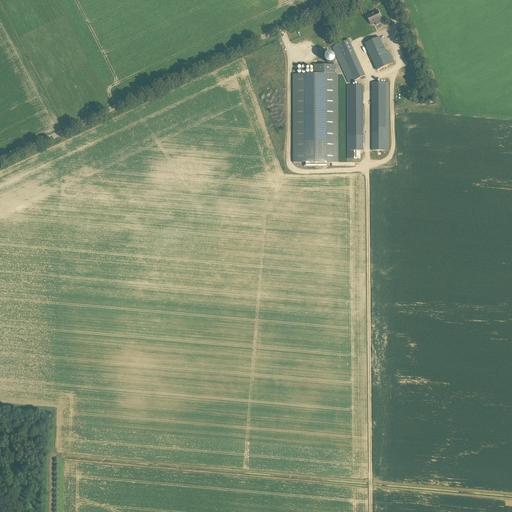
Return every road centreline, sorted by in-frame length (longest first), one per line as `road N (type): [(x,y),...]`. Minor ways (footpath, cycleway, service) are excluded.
road 1 (unclassified): [(0,162),(344,0)]
road 2 (track): [(366,161),(370,511)]
